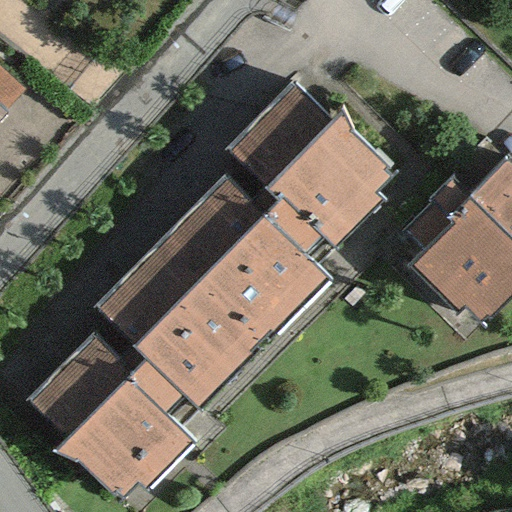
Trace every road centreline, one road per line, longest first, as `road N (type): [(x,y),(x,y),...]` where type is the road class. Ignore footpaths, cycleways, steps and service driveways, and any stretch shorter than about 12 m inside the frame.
road 1 (residential): [(0,259),(224,0)]
road 2 (unknown): [(332,0),(511,173)]
